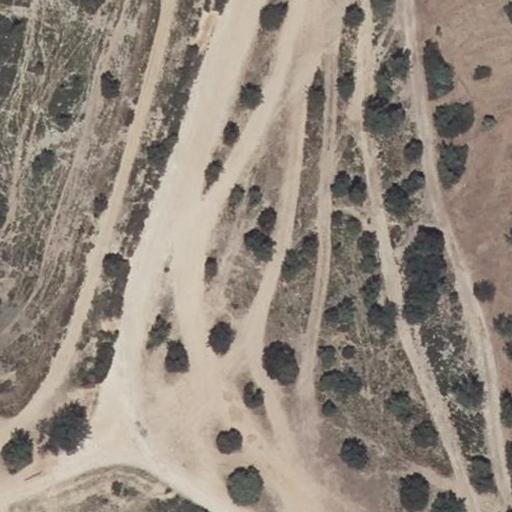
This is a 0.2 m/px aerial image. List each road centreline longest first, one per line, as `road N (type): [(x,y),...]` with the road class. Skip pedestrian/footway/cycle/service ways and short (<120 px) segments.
road 1 (track): [(220,0),(163,189),(111,414),(116,451),(206,511)]
road 2 (track): [(0,498),(116,451)]
